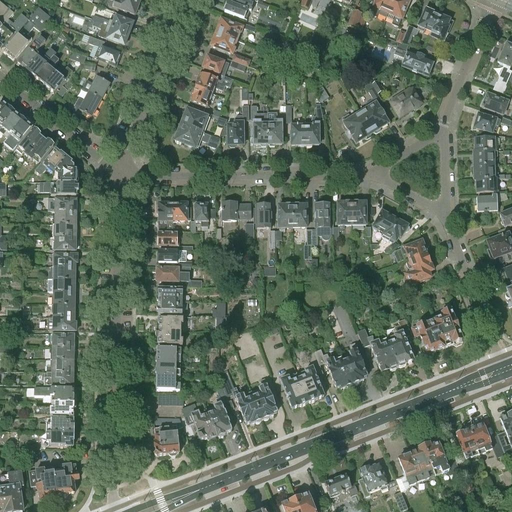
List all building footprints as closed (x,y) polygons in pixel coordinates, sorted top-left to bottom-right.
[(128,0),(115,0),(112,8),(134,16),(137,10),(138,10),(139,7),(138,5),(139,4),(128,0)] [(228,0),(226,8),(224,8),(223,11),(224,12),(224,13),(246,22),(253,5),(252,4),(253,3),(244,0),(228,0)] [(302,0),(302,1),(300,7),(308,10),(311,0),(302,0)] [(334,0),(333,3),(349,10),(352,0),(334,0)] [(378,16),(385,19),(393,0),(377,0),(370,16),(377,19),(378,16)] [(393,0),(385,19),(393,22),(391,26),(398,28),(408,3),(402,0),(401,0),(393,0)] [(0,29),(8,20),(8,21),(13,14),(0,3),(0,29)] [(267,11),(269,7),(257,3),(256,7),(267,11)] [(51,20),(41,11),(38,9),(32,16),(28,22),(29,23),(13,42),(3,54),(13,63),(28,45),(32,41),(27,37),(34,28),(40,34),(51,20)] [(356,30),(356,28),(361,16),(361,14),(353,11),(347,27),(356,30)] [(401,45),(408,48),(408,46),(409,46),(412,37),(416,39),(419,32),(424,34),(425,31),(431,34),(439,16),(438,14),(433,12),(431,13),(425,11),(417,30),(408,27),(405,34),(401,45)] [(12,24),(8,21),(8,20),(0,29),(0,51),(0,52),(9,42),(10,43),(28,22),(32,16),(27,12),(23,17),(21,15),(11,28),(14,31),(11,35),(8,33),(10,30),(8,29),(12,24)] [(100,25),(107,28),(128,36),(133,25),(112,16),(109,23),(102,20),(93,17),(91,22),(94,23),(100,25)] [(366,18),(361,16),(356,28),(362,30),(366,18)] [(439,16),(431,34),(430,38),(444,44),(447,35),(446,34),(448,28),(446,27),(449,21),(439,17),(439,16)] [(221,21),(218,28),(217,28),(216,32),(216,33),(215,35),(237,43),(242,29),(221,21)] [(245,26),(244,31),(254,34),(256,30),(245,26)] [(128,36),(107,28),(103,39),(124,47),(128,36)] [(395,43),(401,45),(405,34),(400,32),(395,43)] [(232,56),(237,43),(215,35),(215,36),(214,36),(213,40),(213,41),(210,48),(232,56)] [(17,65),(26,73),(38,59),(34,56),(45,43),(40,38),(17,65)] [(89,38),(87,45),(98,49),(94,59),(115,68),(120,55),(103,48),(105,44),(89,38)] [(401,45),(395,43),(386,39),(384,45),(402,52),(400,57),(406,59),(402,67),(427,77),(432,64),(424,61),(424,60),(416,56),(415,57),(406,54),(408,48),(401,45)] [(511,73),(509,72),(511,63),(511,46),(506,44),(497,64),(503,67),(498,80),(507,84),(511,73)] [(427,45),(424,50),(433,54),(435,48),(427,45)] [(54,58),(56,56),(51,51),(42,62),(38,59),(26,73),(35,81),(54,58)] [(68,60),(80,64),(82,65),(82,64),(84,64),(86,58),(73,53),(68,60)] [(232,62),(245,67),(246,67),(247,68),(249,62),(234,56),(232,62)] [(205,63),(203,63),(202,67),(203,68),(202,70),(223,77),(224,78),(228,65),(207,57),(205,63)] [(45,89),(56,75),(51,71),(58,62),(54,58),(35,81),(45,89)] [(243,73),(245,67),(232,62),(230,68),(243,73)] [(82,65),(80,64),(79,69),(94,73),(96,66),(84,64),(82,64),(82,65)] [(286,67),(283,74),(289,76),(292,69),(286,67)] [(56,75),(45,89),(53,96),(72,73),(67,69),(59,78),(56,75)] [(223,77),(221,82),(200,74),(198,81),(196,82),(194,86),(195,88),(195,89),(213,96),(215,90),(223,93),(225,87),(230,89),(233,81),(224,78),(223,77)] [(89,94),(101,100),(109,85),(97,79),(98,78),(96,77),(91,84),(87,82),(82,90),(89,94)] [(377,81),(371,86),(378,95),(383,92),(377,81)] [(62,88),(56,96),(60,100),(67,92),(72,85),(69,83),(64,89),(62,88)] [(367,109),(359,114),(372,135),(373,134),(376,135),(380,133),(380,130),(388,125),(376,105),(381,102),(377,95),(378,95),(371,86),(368,85),(364,88),(372,100),(365,105),(367,109)] [(317,91),(320,104),(329,99),(322,88),(317,91)] [(213,96),(195,89),(193,90),(191,94),(192,96),(189,103),(208,109),(210,103),(212,103),(215,97),(213,96)] [(392,103),(390,104),(400,119),(413,110),(413,111),(419,107),(419,106),(421,105),(412,90),(410,91),(409,89),(390,101),(392,103)] [(101,100),(89,94),(84,103),(78,100),(72,111),(79,115),(80,113),(91,119),(91,118),(90,118),(96,108),(96,109),(101,100)] [(483,101),(480,107),(482,108),(481,109),(503,117),(508,104),(486,95),(484,101),(483,101)] [(0,127),(1,129),(14,114),(0,103),(0,127)] [(305,146),(306,146),(306,148),(312,148),(312,146),(318,146),(318,122),(323,121),(320,106),(316,106),(316,118),(312,118),(312,122),(305,122),(305,124),(305,146)] [(243,124),(242,122),(249,122),(248,113),(248,107),(242,107),(242,113),(242,118),(236,118),(233,121),(233,124),(228,125),(228,127),(227,127),(227,128),(224,128),(220,137),(225,137),(225,147),(229,147),(229,148),(230,149),(235,149),(235,148),(236,146),(243,146),(243,124)] [(303,146),(305,146),(305,124),(291,124),(291,107),(285,107),(286,125),(291,125),(291,146),(297,146),(297,148),(303,148),(303,146)] [(266,147),(267,147),(267,115),(256,115),(256,108),(250,108),(250,122),(253,124),(253,147),(260,147),(261,149),(266,148),(266,147)] [(187,111),(184,118),(182,119),(181,123),(181,125),(181,127),(201,134),(206,119),(187,111)] [(23,121),(14,114),(1,129),(0,130),(0,134),(2,136),(7,140),(23,121)] [(371,136),(372,135),(359,114),(350,120),(348,116),(342,120),(344,123),(343,125),(356,145),(365,140),(368,141),(371,138),(371,136)] [(267,147),(268,147),(269,148),(274,148),(275,147),(282,146),(281,123),(276,123),(276,115),(267,115),(267,147)] [(509,127),(510,122),(492,116),(491,120),(478,116),(475,122),(474,123),(473,126),(474,128),(473,129),(491,135),(492,134),(495,135),(499,123),(509,127)] [(226,122),(218,119),(216,125),(224,128),(226,122)] [(23,121),(7,140),(3,145),(13,152),(32,129),(23,121)] [(181,127),(177,137),(175,137),(174,140),(176,144),(179,145),(181,144),(195,150),(198,140),(208,144),(207,147),(216,150),(219,141),(201,134),(181,127)] [(27,158),(43,140),(39,137),(40,136),(34,130),(16,152),(21,156),(23,155),(27,158)] [(43,140),(27,158),(32,162),(32,161),(38,166),(54,147),(47,141),(46,143),(43,140)] [(473,154),(494,153),(494,146),(497,146),(496,140),(474,141),(475,153),(473,154)] [(57,171),(66,158),(60,153),(59,154),(56,151),(49,159),(48,157),(34,173),(40,179),(46,171),(53,176),(55,174),(57,171)] [(494,167),(494,153),(473,154),(473,168),(494,167)] [(73,164),(66,158),(57,171),(55,174),(57,176),(57,184),(76,185),(75,184),(77,182),(77,180),(76,179),(77,171),(74,171),(74,168),(71,166),(73,164)] [(495,177),(494,167),(473,168),(474,182),(495,181),(498,181),(497,176),(495,177)] [(495,181),(474,182),(476,182),(476,194),(491,194),(498,194),(498,193),(498,187),(495,187),(495,181)] [(76,185),(57,184),(56,184),(49,184),(49,191),(51,191),(50,197),(76,198),(76,194),(78,193),(78,187),(76,185)] [(506,195),(500,195),(496,197),(491,197),(491,199),(476,200),(476,213),(477,213),(477,215),(483,215),(486,221),(495,217),(495,213),(497,213),(497,204),(507,200),(506,195)] [(55,214),(76,214),(76,201),(53,201),(53,209),(55,209),(55,214)] [(349,203),(345,203),(344,205),(337,205),(337,229),(333,229),(333,242),(338,242),(338,232),(342,232),(342,230),(344,230),(344,227),(351,227),(351,205),(350,205),(349,203)] [(352,205),(351,205),(351,227),(365,227),(365,204),(359,204),(357,203),(354,203),(352,205)] [(173,233),(173,229),(173,222),(173,205),(158,205),(158,211),(157,211),(157,224),(154,224),(154,232),(157,232),(157,233),(173,233)] [(186,205),(173,205),(173,222),(190,222),(190,209),(187,209),(186,205)] [(195,207),(195,223),(191,223),(191,233),(195,233),(195,227),(200,227),(200,228),(208,228),(208,206),(206,206),(205,205),(202,205),(201,206),(195,207)] [(234,223),(234,205),(222,205),(222,223),(234,223)] [(234,205),(234,223),(236,223),(236,222),(250,222),(250,207),(236,207),(236,205),(234,205)] [(293,207),(292,207),(292,210),(292,230),(306,230),(306,207),(300,207),(298,205),(295,206),(293,207)] [(270,207),(265,207),(263,206),(259,206),(258,207),(256,207),(256,209),(257,225),(257,230),(271,230),(270,207)] [(279,232),(274,232),(274,242),(275,248),(279,248),(279,242),(281,242),(281,233),(284,233),(284,230),(292,230),(292,210),(292,207),(291,207),(289,206),(286,206),(285,207),(278,207),(278,230),(279,230),(279,232)] [(315,231),(311,231),(311,247),(316,247),(317,247),(317,238),(322,238),(322,239),(323,240),(324,241),(326,242),(327,241),(329,240),(330,239),(330,238),(330,229),(330,207),(315,207),(315,229),(315,231)] [(511,211),(499,216),(504,229),(511,226),(511,211)] [(383,235),(392,219),(381,213),(372,229),(373,229),(373,231),(376,233),(377,231),(383,235)] [(75,227),(76,214),(55,214),(55,217),(50,217),(50,220),(53,220),(53,226),(75,227)] [(407,227),(392,219),(383,235),(381,239),(392,245),(383,252),(384,255),(391,252),(399,246),(396,243),(398,238),(401,239),(405,232),(407,232),(409,232),(409,230),(409,228),(407,227)] [(75,239),(75,227),(53,226),(53,233),(55,233),(55,239),(75,239)] [(245,240),(249,240),(253,240),(253,230),(253,226),(245,226),(245,240)] [(499,237),(485,242),(488,250),(486,251),(489,259),(489,261),(491,261),(492,262),(493,261),(511,254),(511,242),(507,230),(497,233),(499,237)] [(177,243),(177,235),(158,235),(158,236),(157,237),(156,241),(157,242),(157,248),(178,248),(179,243),(177,243)] [(75,239),(55,239),(55,244),(52,244),(52,252),(75,252),(75,239)] [(409,262),(426,255),(426,254),(427,252),(425,248),(423,247),(421,242),(394,253),(399,265),(405,263),(408,262),(409,262)] [(179,268),(188,269),(192,269),(192,263),(186,263),(186,252),(158,252),(158,253),(157,253),(156,259),(158,259),(158,264),(179,265),(179,268)] [(433,272),(426,255),(409,262),(408,262),(405,263),(409,275),(404,276),(407,282),(403,284),(405,289),(427,281),(425,275),(433,272)] [(52,270),(75,271),(75,264),(77,264),(77,256),(52,256),(52,270)] [(381,261),(379,256),(371,259),(370,264),(381,261)] [(511,267),(503,271),(508,284),(511,281),(511,290),(506,292),(507,294),(505,295),(505,297),(506,299),(508,301),(509,300),(510,302),(507,303),(509,309),(511,308),(511,267)] [(188,276),(188,269),(179,268),(178,268),(178,271),(157,270),(156,283),(177,284),(177,283),(179,283),(179,289),(201,289),(201,282),(188,282),(188,276)] [(49,283),(74,283),(75,271),(52,270),(50,270),(50,274),(49,274),(49,283)] [(74,283),(49,283),(48,283),(47,295),(54,295),(74,295),(74,283)] [(157,302),(157,303),(182,304),(182,298),(182,291),(158,291),(158,296),(156,297),(156,302),(157,302)] [(74,295),(54,295),(53,307),(74,308),(74,295)] [(182,304),(157,303),(157,305),(155,305),(155,310),(157,311),(157,316),(182,317),(182,304)] [(74,319),(74,308),(53,307),(53,319),(74,319)] [(442,318),(434,321),(444,349),(453,346),(453,344),(461,341),(448,307),(444,308),(445,313),(441,315),(442,318)] [(74,319),(53,319),(48,319),(48,332),(75,333),(75,325),(73,325),(74,319)] [(155,333),(181,334),(181,326),(183,326),(183,320),(167,320),(167,321),(158,320),(158,325),(155,325),(155,333)] [(413,361),(402,334),(409,331),(404,321),(398,323),(399,327),(394,329),(397,336),(386,340),(389,348),(397,369),(398,369),(400,369),(404,368),(405,366),(405,365),(413,361)] [(435,353),(444,349),(434,321),(416,328),(411,330),(415,338),(419,336),(427,356),(428,356),(430,358),(434,356),(435,353)] [(396,369),(397,369),(389,348),(386,340),(374,344),(372,338),(368,339),(364,331),(357,334),(363,349),(370,346),(381,374),(388,371),(389,372),(391,373),(395,371),(396,369)] [(180,341),(181,334),(155,333),(155,341),(157,341),(157,346),(166,346),(166,347),(182,348),(182,341),(180,341)] [(53,336),(52,349),(73,350),(73,336),(53,336)] [(351,360),(343,363),(352,386),(353,386),(354,387),(356,387),(357,386),(358,386),(358,385),(359,384),(363,382),(363,380),(366,379),(356,353),(357,352),(354,345),(350,347),(352,354),(349,355),(351,360)] [(73,362),(73,350),(52,349),(52,362),(73,362)] [(156,363),(156,364),(180,365),(181,351),(157,350),(157,356),(155,357),(155,362),(156,363)] [(351,387),(352,386),(343,363),(341,358),(329,363),(327,356),(323,358),(320,352),(314,354),(314,355),(314,354),(319,367),(326,364),(336,391),(340,389),(340,391),(345,389),(347,390),(348,390),(349,390),(349,389),(351,387)] [(314,354),(314,355),(307,357),(311,367),(309,368),(310,370),(304,373),(296,376),(307,405),(308,404),(310,405),(314,403),(316,401),(323,398),(315,378),(322,375),(319,367),(314,354)] [(73,375),(73,362),(52,362),(52,368),(47,368),(46,374),(52,374),(73,375)] [(180,378),(180,365),(156,364),(156,368),(155,369),(155,373),(156,375),(156,378),(180,378)] [(261,423),(262,422),(251,394),(239,398),(236,392),(235,392),(227,372),(217,376),(223,391),(226,399),(233,396),(235,400),(236,400),(246,426),(249,425),(250,427),(255,425),(257,425),(259,425),(261,423)] [(72,388),(73,375),(52,374),(52,379),(44,379),(44,387),(72,388)] [(307,405),(296,376),(288,379),(280,382),(291,411),(299,408),(301,408),(305,407),(306,405),(307,405)] [(180,386),(180,378),(156,378),(156,380),(154,381),(154,385),(157,387),(157,392),(180,393),(180,395),(193,395),(193,390),(185,390),(185,386),(180,386)] [(258,391),(251,394),(262,422),(263,422),(264,422),(265,422),(267,422),(268,421),(269,419),(273,417),(273,415),(276,414),(266,388),(267,388),(264,381),(260,383),(262,389),(258,391)] [(73,405),(73,404),(74,403),(74,399),(73,397),(73,391),(34,390),(34,398),(51,399),(51,404),(73,405)] [(226,399),(223,391),(217,393),(219,399),(215,400),(218,407),(213,409),(206,411),(217,439),(218,439),(220,440),(223,439),(224,437),(225,436),(225,435),(231,432),(221,405),(228,403),(226,399)] [(72,419),(72,412),(74,411),(74,407),(73,405),(51,404),(51,410),(34,410),(34,418),(72,419)] [(217,439),(206,411),(199,414),(198,414),(185,419),(188,426),(193,424),(198,436),(197,436),(199,443),(207,440),(208,443),(217,439)] [(511,413),(506,416),(504,418),(499,420),(511,450),(511,413)] [(154,426),(174,426),(176,432),(183,429),(179,420),(154,419),(154,426)] [(51,426),(46,426),(46,443),(50,443),(50,448),(73,449),(73,444),(74,444),(74,426),(73,426),(73,421),(51,420),(51,426)] [(467,429),(469,433),(477,453),(484,450),(485,454),(491,451),(489,446),(482,427),(476,430),(475,426),(467,429)] [(154,430),(155,442),(178,440),(177,434),(169,435),(168,428),(154,430)] [(477,453),(469,433),(467,429),(460,432),(462,435),(456,437),(466,462),(472,459),(470,455),(477,453)] [(153,442),(155,454),(153,456),(157,459),(158,457),(159,457),(169,456),(171,458),(175,458),(176,456),(179,455),(178,440),(155,442),(153,442)] [(497,440),(491,442),(498,459),(504,457),(497,440)] [(435,477),(423,446),(420,448),(418,450),(419,452),(411,455),(421,482),(422,482),(422,483),(429,480),(428,480),(435,477)] [(430,448),(429,446),(426,446),(423,446),(435,477),(441,474),(442,475),(448,473),(449,477),(459,473),(454,461),(445,464),(437,446),(433,447),(430,448)] [(409,489),(409,488),(416,486),(415,484),(421,482),(411,455),(409,452),(401,455),(403,458),(398,460),(405,477),(396,481),(401,494),(405,492),(408,489),(409,489)] [(453,457),(456,465),(464,462),(461,454),(453,457)] [(359,471),(362,480),(357,482),(364,499),(370,497),(368,493),(379,489),(381,493),(388,490),(386,486),(387,486),(384,479),(385,478),(382,472),(381,472),(378,465),(369,469),(369,467),(359,471)] [(53,469),(56,497),(66,496),(69,498),(73,497),(74,495),(73,483),(78,482),(77,476),(76,477),(75,467),(71,467),(70,467),(53,469)] [(56,497),(53,469),(35,472),(36,477),(30,477),(31,488),(36,487),(37,493),(38,493),(40,502),(48,501),(48,498),(56,497)] [(21,511),(19,489),(24,488),(21,473),(7,475),(7,476),(0,476),(0,492),(2,511),(21,511)] [(345,477),(325,485),(331,500),(340,496),(339,494),(347,491),(350,496),(357,493),(355,487),(350,489),(345,477)] [(470,483),(464,486),(468,494),(474,492),(470,483)] [(393,497),(399,511),(404,511),(408,511),(400,494),(393,497)] [(301,497),(294,500),(298,511),(316,511),(314,504),(311,505),(307,496),(303,498),(301,497)] [(447,505),(448,509),(454,507),(452,503),(453,503),(451,499),(445,501),(447,505)] [(283,511),(298,511),(294,500),(288,502),(287,504),(281,506),(283,511)]
